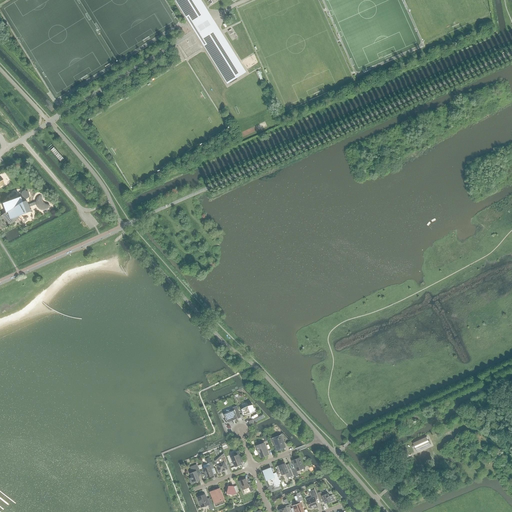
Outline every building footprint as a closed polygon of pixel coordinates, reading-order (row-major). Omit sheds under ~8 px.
[(176,0),(175,1),(227,84),(229,83),(230,84),(237,79),(236,78),(246,72),(200,0),(176,0)] [(54,147),(50,150),(60,161),(63,159),(54,147)] [(23,191),(25,199),(31,198),(30,190),(23,191)] [(37,194),(36,195),(36,196),(35,196),(35,197),(35,198),(35,199),(34,200),(34,201),(34,202),(34,203),(35,204),(35,205),(36,206),(36,207),(37,207),(37,208),(38,208),(39,209),(40,210),(41,210),(42,210),(43,210),(44,210),(45,210),(46,210),(47,209),(48,209),(49,208),(50,208),(50,207),(50,206),(50,205),(49,205),(48,205),(47,204),(46,204),(45,203),(44,203),(44,202),(43,202),(43,201),(42,200),(42,199),(41,199),(41,198),(41,197),(41,196),(40,195),(40,194),(39,194),(38,194),(37,194)] [(27,201),(22,204),(20,198),(3,205),(5,213),(4,214),(0,216),(2,216),(4,215),(8,222),(15,218),(17,217),(30,211),(29,208),(28,205),(27,201)] [(4,215),(2,216),(9,225),(10,226),(14,222),(16,220),(15,218),(8,222),(4,215)] [(253,411),(254,410),(252,405),(251,405),(249,405),(248,406),(246,406),(245,407),(243,408),(242,408),(241,409),(243,415),(244,415),(246,414),(249,413),(250,413),(252,412),(253,411)] [(225,422),(225,423),(227,422),(228,422),(230,421),(231,421),(233,420),(234,420),(236,419),(237,418),(236,414),(239,413),(236,406),(233,408),(234,410),(232,411),(231,411),(230,411),(228,412),(227,413),(225,413),(224,414),(227,422),(225,422)] [(280,434),(283,443),(289,441),(282,433),(280,434)] [(272,439),(277,450),(285,447),(283,443),(282,443),(279,436),(272,439)] [(412,442),(413,445),(416,451),(430,445),(425,436),(412,442)] [(264,444),(256,446),(257,450),(257,451),(257,453),(259,453),(260,457),(268,454),(264,444)] [(231,457),(234,467),(241,464),(239,459),(242,458),(239,451),(234,453),(235,456),(231,457)] [(220,456),(215,461),(216,464),(218,469),(217,470),(219,473),(223,472),(222,471),(227,469),(225,463),(227,462),(225,456),(221,458),(220,456)] [(299,458),(292,461),(295,469),(292,470),(294,477),(298,476),(296,471),(303,468),(299,458)] [(214,468),(211,462),(208,463),(203,465),(203,467),(203,469),(202,469),(206,478),(213,475),(211,469),(214,468)] [(284,463),(276,467),(278,470),(279,470),(282,475),(285,474),(287,478),(293,476),(290,469),(287,470),(284,463)] [(195,465),(190,467),(192,472),(190,473),(191,477),(189,478),(191,484),(199,480),(195,470),(197,469),(195,465)] [(271,469),(262,472),(263,472),(266,479),(266,481),(268,480),(269,480),(270,478),(277,487),(277,486),(280,484),(276,473),(273,474),(271,468),(270,469),(271,469)] [(239,481),(241,488),(242,490),(248,488),(250,492),(253,490),(251,483),(247,484),(245,479),(239,481)] [(228,485),(226,494),(230,494),(233,494),(233,495),(236,494),(236,493),(239,491),(236,486),(233,487),(233,486),(231,487),(228,486),(229,485),(228,485)] [(210,492),(214,502),(216,507),(224,503),(219,489),(210,492)] [(307,500),(310,508),(313,507),(314,509),(318,507),(314,499),(317,498),(314,490),(308,492),(311,498),(307,500)] [(324,504),(328,502),(328,503),(333,501),(331,496),(329,496),(328,493),(322,495),(320,492),(317,493),(318,497),(321,503),(323,502),(324,504)] [(201,507),(208,504),(210,510),(213,509),(209,498),(207,499),(205,494),(197,498),(201,507)] [(296,505),(293,506),(294,511),(303,511),(299,501),(298,502),(298,500),(295,501),(296,505)]
